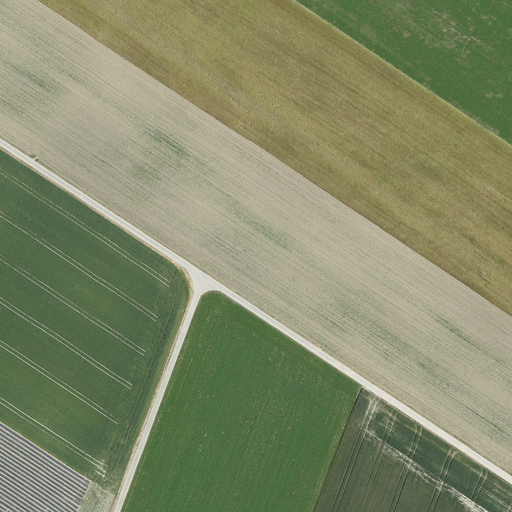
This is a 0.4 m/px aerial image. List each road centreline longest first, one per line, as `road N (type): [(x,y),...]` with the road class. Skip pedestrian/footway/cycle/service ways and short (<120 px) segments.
road 1 (track): [(116,511),(206,263),(0,134)]
road 2 (track): [(511,475),(206,263)]
